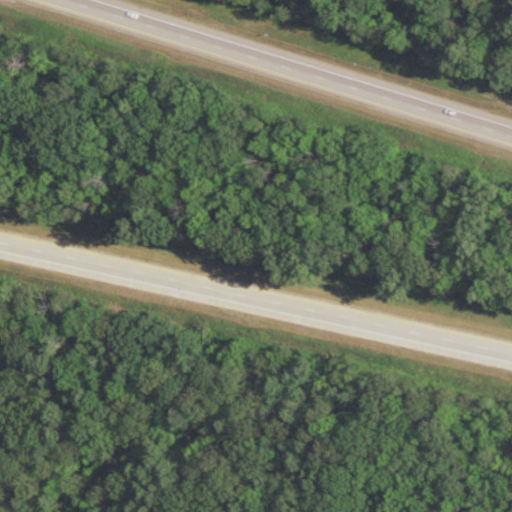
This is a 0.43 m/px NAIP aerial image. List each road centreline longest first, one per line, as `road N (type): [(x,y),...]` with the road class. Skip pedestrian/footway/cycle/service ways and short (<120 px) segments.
road 1 (motorway): [(0,242),(511,353)]
road 2 (motorway): [(511,136),(64,0)]
